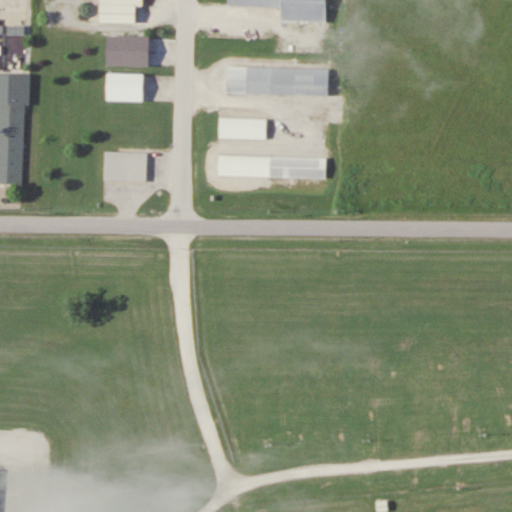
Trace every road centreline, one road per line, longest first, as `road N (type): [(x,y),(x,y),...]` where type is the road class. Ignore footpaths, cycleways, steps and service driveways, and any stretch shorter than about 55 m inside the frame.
road 1 (residential): [(511,224),(0,221)]
road 2 (residential): [(188,0),(179,223)]
